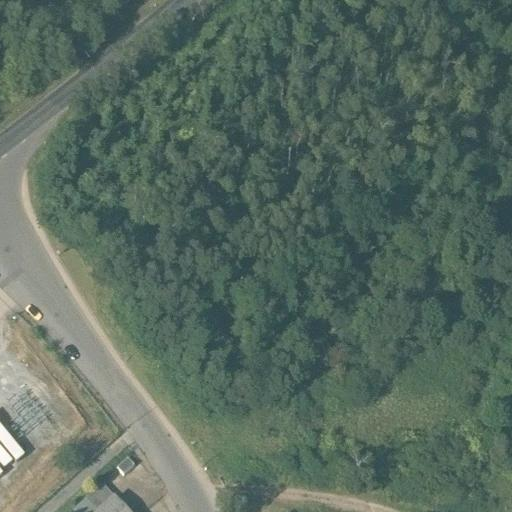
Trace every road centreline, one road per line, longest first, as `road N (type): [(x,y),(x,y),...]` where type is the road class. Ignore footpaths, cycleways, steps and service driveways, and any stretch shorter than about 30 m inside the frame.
road 1 (unclassified): [(0,227),(203,511)]
road 2 (tertiary): [(0,147),(174,0)]
road 3 (track): [(189,487),(257,488),(342,511)]
